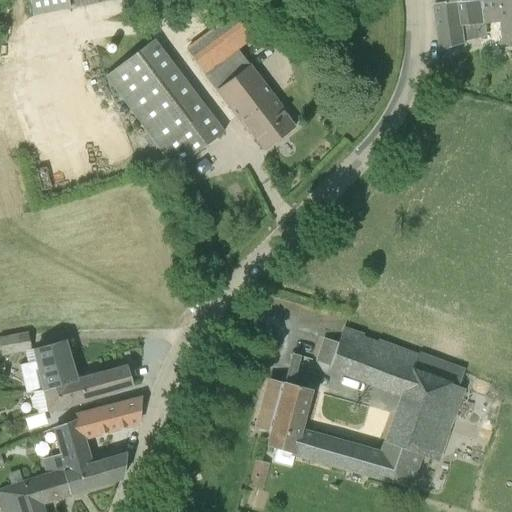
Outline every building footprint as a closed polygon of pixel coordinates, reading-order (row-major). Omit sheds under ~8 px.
[(111,0),(29,0),(33,15),(70,9),(111,0)] [(511,43),(511,0),(471,0),(448,3),(448,2),(436,4),(442,50),(461,43),(464,42),(487,36),(486,24),(501,22),(503,44),(511,43)] [(251,38),(258,33),(243,14),(237,19),(234,15),(187,51),(205,73),(204,74),(217,90),(215,92),(225,104),(258,78),(236,49),(251,38)] [(223,132),(211,116),(154,41),(106,77),(175,169),(223,132)] [(225,104),(236,117),(248,132),(249,132),(264,151),(294,128),(280,108),(281,107),(258,78),(225,104)] [(171,179),(165,172),(160,175),(166,183),(171,179)] [(464,373),(361,335),(342,329),(338,343),(326,338),(318,362),(337,368),(400,393),(385,442),(383,441),(379,451),(301,429),(311,391),(290,385),(270,380),(257,428),(273,432),(269,447),(288,452),(405,486),(406,485),(411,486),(420,454),(439,460),(463,389),(459,388),(464,373)] [(0,338),(3,354),(25,350),(30,349),(27,333),(7,337),(0,338)] [(36,361),(20,365),(26,393),(33,391),(75,381),(63,342),(33,348),(36,361)] [(33,391),(34,396),(31,399),(32,408),(37,410),(37,411),(132,386),(126,367),(75,381),(33,391)] [(82,438),(133,425),(138,423),(141,399),(122,404),(76,417),(77,421),(82,438)] [(90,464),(82,438),(77,421),(54,429),(61,452),(41,458),(47,474),(60,469),(66,467),(68,471),(90,464)] [(66,467),(60,469),(69,494),(123,478),(126,454),(124,454),(90,465),(90,464),(68,471),(66,467)] [(248,487),(262,490),(269,463),(255,459),(248,487)] [(42,511),(39,503),(69,494),(60,469),(47,474),(0,489),(0,502),(3,511),(42,511)]
